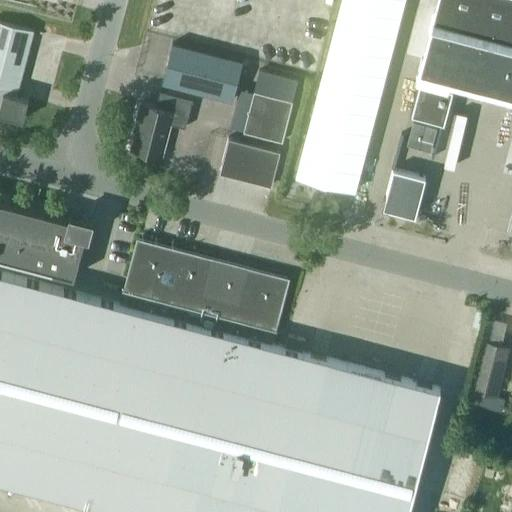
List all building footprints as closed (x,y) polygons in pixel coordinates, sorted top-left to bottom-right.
[(341,0),(296,175),(356,191),(405,0),(341,0)] [(420,83),(412,114),(444,122),(453,89),(448,88),(449,83),(511,98),(511,0),(437,0),(432,21),(416,82),(420,83)] [(33,30),(0,20),(0,113),(22,119),(28,98),(16,95),(33,30)] [(173,42),(162,82),(233,100),(243,60),(173,42)] [(244,131),(283,141),(293,100),(254,90),(244,131)] [(138,120),(131,148),(162,156),(170,124),(185,128),(193,99),(160,91),(156,106),(141,102),(136,120),(138,120)] [(414,121),(407,144),(431,151),(437,127),(414,121)] [(229,137),(220,172),(272,185),(280,150),(229,137)] [(383,208),(414,216),(425,177),(394,168),(383,208)] [(130,292),(126,304),(0,271),(0,256),(74,276),(85,234),(88,234),(92,220),(71,214),(70,218),(0,199),(0,478),(91,503),(126,511),(407,511),(441,387),(303,351),(306,341),(289,336),(286,347),(271,343),(289,278),(139,238),(125,291),(130,292)] [(493,396),(496,397),(509,349),(484,343),(472,390),(482,393),(493,396)] [(490,408),(493,396),(482,393),(479,405),(490,408)] [(476,469),(479,459),(459,452),(456,462),(476,469)] [(473,479),(476,469),(456,462),(452,473),(473,479)] [(469,490),(473,479),(452,473),(449,483),(469,489),(469,490)] [(465,499),(469,489),(449,483),(446,493),(453,495),(465,499)]
